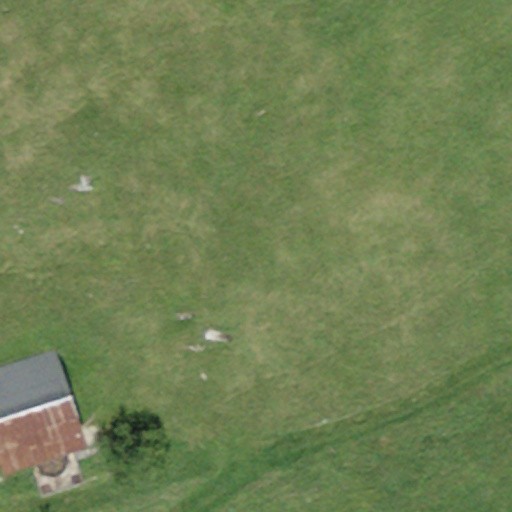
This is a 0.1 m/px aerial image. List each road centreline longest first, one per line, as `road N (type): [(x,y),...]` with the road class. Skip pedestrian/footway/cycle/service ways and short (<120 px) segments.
road 1 (track): [(182,511),(264,456),(404,410),(511,353)]
road 2 (track): [(211,447),(36,511)]
road 3 (track): [(264,456),(153,438),(111,441)]
